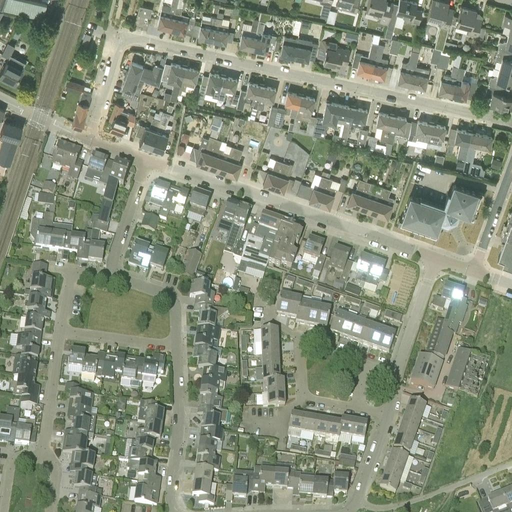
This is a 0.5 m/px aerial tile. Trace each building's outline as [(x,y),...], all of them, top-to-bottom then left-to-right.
[(163,0),(160,14),(157,26),(170,29),(177,0),(163,0)] [(183,14),(181,14),(182,8),(181,8),(183,0),(177,0),(170,29),(184,33),(187,21),(181,19),(183,14)] [(356,11),(358,0),(337,0),(336,5),(356,11)] [(387,24),(392,6),(393,3),(385,1),(384,0),(368,0),(366,10),(373,12),(373,14),(380,16),(379,22),(387,24)] [(392,6),(387,24),(387,27),(393,29),(397,14),(409,18),(408,20),(419,23),(422,11),(415,9),(417,3),(404,0),(399,0),(398,4),(394,3),(393,3),(392,6)] [(448,29),(453,10),(447,8),(449,3),(438,0),(431,0),(427,17),(441,21),(439,26),(448,29)] [(150,17),(152,8),(139,5),(137,14),(150,17)] [(323,6),(322,16),(328,17),(327,21),(336,22),(338,8),(323,6)] [(461,6),(458,17),(454,16),(452,23),(456,24),(456,25),(468,28),(467,34),(477,36),(482,20),(474,18),(476,10),(461,6)] [(217,12),(217,13),(211,40),(225,43),(226,41),(232,42),(234,32),(228,31),(227,30),(228,26),(227,25),(228,20),(222,19),(223,13),(217,12)] [(267,48),(274,49),(277,36),(262,33),(266,13),(260,12),(258,22),(252,49),(266,52),(267,48)] [(198,37),(211,40),(217,13),(216,13),(215,13),(213,13),(212,17),(210,16),(209,21),(202,20),(201,25),(200,25),(198,37)] [(298,35),(301,21),(295,19),(292,34),(298,35)] [(243,24),(239,46),(252,49),(258,22),(252,21),(251,26),(243,24)] [(5,31),(2,36),(4,37),(8,40),(11,34),(5,31)] [(356,42),(358,34),(346,31),(344,40),(356,42)] [(356,71),(370,75),(378,44),(380,36),(373,34),(368,56),(355,53),(351,66),(357,67),(356,71)] [(310,48),(304,46),(305,42),(303,42),(304,36),(298,35),(298,39),(294,57),(307,60),(308,59),(314,60),(316,49),(310,48)] [(500,41),(497,50),(511,54),(511,35),(508,35),(507,41),(504,41),(502,42),(500,41)] [(294,57),(298,39),(284,36),(280,54),(294,57)] [(389,52),(397,54),(400,41),(392,39),(389,52)] [(6,61),(0,72),(0,76),(14,83),(22,69),(21,69),(25,62),(10,55),(15,46),(7,42),(6,45),(1,55),(8,58),(7,61),(6,61)] [(384,45),(378,44),(370,75),(383,78),(387,66),(386,66),(388,59),(381,57),(384,45)] [(339,64),(346,66),(349,50),(336,47),(335,50),(326,48),(323,64),(332,65),(331,68),(338,70),(339,64)] [(429,61),(437,63),(441,50),(432,48),(429,61)] [(123,59),(124,59),(130,62),(130,61),(134,51),(130,50),(125,53),(123,59)] [(402,62),(397,81),(411,85),(415,66),(419,52),(411,50),(409,60),(406,63),(402,62)] [(441,50),(437,63),(437,67),(446,69),(450,52),(441,50)] [(511,54),(497,50),(495,59),(497,60),(498,62),(501,62),(499,69),(511,72),(511,54)] [(126,72),(125,74),(143,81),(159,86),(163,68),(154,64),(152,70),(142,66),(142,65),(131,61),(127,72),(126,72)] [(176,101),(177,94),(184,66),(171,63),(166,80),(174,82),(171,94),(165,92),(164,93),(163,99),(169,100),(170,99),(176,101)] [(438,92),(452,95),(459,67),(453,65),(451,75),(443,73),(442,80),(441,79),(438,92)] [(198,70),(184,66),(177,94),(181,94),(185,95),(185,94),(191,95),(198,70)] [(424,88),(429,69),(415,66),(411,85),(424,88)] [(463,68),(461,67),(459,67),(452,95),(465,98),(473,99),(477,83),(461,80),(463,74),(462,74),(463,68)] [(490,76),(488,85),(508,91),(510,84),(511,84),(511,72),(499,69),(497,76),(495,76),(493,77),(490,76)] [(220,88),(223,76),(209,72),(208,76),(203,75),(200,87),(198,96),(203,98),(205,92),(213,94),(212,97),(218,98),(220,88)] [(121,94),(130,98),(137,100),(139,95),(138,94),(143,81),(125,74),(124,77),(125,77),(121,88),(123,88),(121,94)] [(226,89),(234,91),(237,79),(223,76),(220,88),(218,98),(223,99),(226,89)] [(83,89),(84,85),(83,85),(84,85),(67,79),(64,88),(81,93),(72,125),(79,127),(82,125),(92,92),(83,89)] [(253,120),(257,107),(262,85),(248,82),(246,91),(241,89),(239,95),(237,105),(236,107),(242,109),(244,101),(250,102),(249,103),(253,104),(251,113),(250,116),(246,115),(245,118),(253,120)] [(272,104),(275,89),(266,86),(266,84),(262,83),(262,85),(257,107),(263,109),(264,103),(272,104)] [(489,96),(491,97),(489,104),(508,110),(511,99),(506,97),(508,91),(488,85),(486,94),(488,95),(489,96)] [(296,117),(302,95),(302,93),(298,92),(298,94),(287,92),(284,103),(292,105),(289,116),(296,117)] [(239,95),(233,93),(231,103),(237,105),(239,95)] [(293,130),(294,130),(298,132),(305,133),(312,135),(315,123),(308,122),(306,129),(299,128),(302,115),(310,117),(314,98),(302,95),(296,117),(294,125),(293,130)] [(316,117),(315,123),(312,135),(318,136),(320,129),(326,131),(328,123),(335,125),(336,122),(340,104),(329,102),(330,100),(326,99),(323,113),(322,118),(316,117)] [(123,106),(115,103),(110,118),(112,118),(108,128),(122,133),(126,123),(133,126),(135,115),(128,112),(128,113),(122,110),(123,106)] [(341,135),(347,137),(349,130),(354,105),(350,104),(350,106),(340,104),(336,122),(343,123),(341,135)] [(363,122),(364,122),(367,110),(358,108),(358,106),(354,105),(349,130),(354,131),(355,126),(362,127),(363,122)] [(267,124),(273,125),(277,108),(271,106),(267,124)] [(285,110),(277,108),(273,125),(281,127),(285,110)] [(147,121),(151,122),(149,127),(145,125),(138,143),(150,147),(162,112),(163,111),(162,111),(160,110),(159,113),(155,112),(154,115),(149,114),(148,118),(147,121)] [(150,147),(161,151),(167,133),(163,132),(168,118),(171,119),(173,114),(162,111),(163,111),(162,112),(150,147)] [(386,142),(387,142),(392,115),(378,112),(376,124),(382,126),(379,140),(386,141),(386,142)] [(218,132),(223,120),(221,120),(222,117),(213,114),(212,117),(213,117),(209,128),(212,130),(218,132)] [(406,118),(392,115),(387,142),(392,143),(394,133),(402,135),(406,118)] [(0,134),(4,136),(0,147),(0,150),(3,151),(12,155),(17,140),(22,126),(4,120),(0,132),(0,134)] [(432,123),(417,120),(417,123),(411,122),(408,139),(415,141),(416,139),(428,141),(432,123)] [(441,144),(442,139),(445,126),(432,123),(428,141),(441,144)] [(360,129),(357,144),(364,145),(367,130),(360,129)] [(457,158),(465,159),(468,144),(470,132),(456,129),(454,141),(460,142),(459,147),(457,158)] [(188,141),(191,133),(184,131),(182,140),(188,141)] [(464,162),(462,172),(476,175),(478,164),(471,162),(475,145),(489,148),(492,136),(470,132),(468,144),(465,159),(464,162)] [(375,149),(377,137),(369,135),(366,147),(375,149)] [(216,138),(209,136),(208,138),(203,136),(198,148),(201,149),(196,163),(206,167),(216,138)] [(216,138),(206,167),(216,170),(223,151),(223,149),(219,148),(221,141),(222,140),(216,138)] [(296,142),(295,142),(290,140),(286,151),(292,153),(296,142)] [(51,166),(62,169),(70,148),(58,144),(51,166)] [(223,151),(216,170),(225,174),(235,147),(231,146),(229,153),(223,151)] [(235,147),(225,174),(236,177),(241,163),(238,162),(242,150),(235,147)] [(77,161),(80,152),(70,148),(62,169),(69,172),(67,178),(76,181),(83,163),(77,161)] [(335,161),(337,153),(329,150),(326,158),(335,161)] [(374,153),(367,150),(365,156),(372,159),(374,153)] [(444,156),(436,154),(434,165),(441,167),(444,156)] [(92,178),(108,183),(115,164),(107,162),(107,161),(92,156),(84,179),(91,182),(92,178)] [(500,167),(502,161),(492,158),(490,165),(500,167)] [(262,185),(273,188),(282,162),(275,159),(271,172),(267,170),(262,185)] [(455,170),(462,172),(464,162),(457,161),(455,170)] [(283,192),(288,178),(287,178),(292,165),(282,162),(273,188),(283,192)] [(115,164),(108,183),(117,186),(123,188),(128,173),(129,169),(115,164)] [(313,187),(309,198),(308,201),(319,204),(328,178),(321,175),(317,188),(313,187)] [(328,178),(319,204),(329,208),(334,194),(336,188),(330,186),(332,179),(328,178)] [(346,182),(347,180),(341,178),(337,189),(343,191),(346,182)] [(347,204),(357,208),(366,181),(359,179),(355,191),(352,190),(347,204)] [(370,183),(366,181),(357,208),(367,211),(374,191),(368,189),(370,183)] [(309,198),(313,187),(301,182),(297,194),(309,198)] [(44,183),(41,192),(52,195),(55,187),(44,183)] [(117,186),(108,183),(97,225),(107,228),(109,220),(108,220),(117,186)] [(169,188),(156,184),(149,204),(162,209),(166,199),(169,188)] [(477,193),(463,188),(455,185),(452,186),(449,193),(447,192),(443,204),(419,196),(418,198),(411,196),(408,197),(400,219),(401,220),(404,221),(403,225),(411,228),(412,228),(423,232),(423,233),(423,232),(432,235),(433,232),(436,233),(440,222),(446,224),(448,223),(450,229),(457,226),(454,220),(455,219),(457,214),(469,217),(470,214),(473,215),(476,207),(477,207),(477,206),(476,206),(480,198),(476,197),(477,193)] [(367,211),(377,215),(386,188),(382,187),(379,193),(374,191),(367,211)] [(377,215),(387,218),(394,198),(388,196),(390,190),(386,188),(377,215)] [(165,220),(168,212),(173,214),(175,208),(183,211),(188,195),(175,190),(171,201),(166,199),(162,209),(158,218),(165,220)] [(210,198),(194,193),(186,213),(202,219),(210,198)] [(46,196),(45,205),(49,206),(53,206),(54,197),(46,196)] [(28,217),(27,214),(31,200),(27,199),(20,220),(26,222),(28,217)] [(219,242),(225,244),(238,208),(227,204),(222,220),(227,222),(223,233),(222,232),(219,242)] [(250,212),(238,208),(225,244),(226,244),(223,253),(240,259),(245,244),(236,241),(240,229),(243,230),(250,212)] [(511,210),(502,239),(505,240),(499,256),(498,257),(505,259),(503,263),(511,266),(511,210)] [(35,248),(49,250),(52,225),(54,215),(44,214),(43,222),(32,220),(30,236),(34,241),(36,242),(35,248)] [(143,221),(156,226),(158,220),(145,215),(143,221)] [(265,269),(268,262),(281,222),(262,215),(258,227),(251,224),(245,245),(245,244),(240,259),(241,259),(240,262),(265,269)] [(141,227),(154,232),(156,226),(143,221),(141,227)] [(294,226),(281,222),(268,262),(280,266),(280,265),(291,269),(296,254),(292,252),(295,245),(297,246),(302,233),(293,230),(294,226)] [(97,225),(93,224),(92,229),(92,230),(92,231),(87,261),(102,263),(104,247),(97,246),(99,231),(106,233),(107,228),(97,225)] [(72,228),(52,225),(49,250),(68,252),(71,236),(72,228)] [(81,260),(87,261),(92,231),(85,231),(84,237),(71,236),(68,252),(82,254),(81,260)] [(323,244),(309,239),(303,256),(317,260),(313,272),(320,274),(325,258),(319,256),(323,244)] [(148,265),(154,250),(135,243),(128,264),(136,267),(137,263),(142,265),(143,263),(148,265)] [(156,243),(154,250),(148,265),(162,270),(168,254),(160,252),(162,245),(156,243)] [(335,249),(331,262),(329,267),(342,272),(339,281),(346,284),(353,264),(346,262),(349,253),(335,249)] [(188,252),(179,276),(192,280),(195,272),(201,256),(188,252)] [(355,274),(362,277),(360,283),(358,288),(362,289),(372,261),(361,257),(355,274)] [(384,266),(372,261),(362,289),(367,291),(369,286),(376,288),(378,282),(385,284),(388,273),(382,271),(384,266)] [(32,271),(33,271),(46,273),(46,267),(33,265),(32,271)] [(45,279),(46,273),(33,271),(30,292),(24,291),(23,297),(29,297),(29,298),(45,300),(46,294),(48,294),(49,288),(53,289),(54,280),(45,279)] [(212,277),(195,272),(192,280),(209,285),(212,277)] [(279,283),(264,280),(262,288),(278,291),(279,283)] [(339,281),(337,280),(334,288),(341,291),(344,283),(339,281)] [(194,306),(212,309),(214,294),(208,293),(209,286),(191,283),(189,297),(199,299),(198,306),(194,305),(194,306)] [(435,297),(432,307),(443,311),(443,310),(447,311),(444,322),(455,289),(445,286),(440,299),(435,297)] [(360,290),(354,288),(352,295),(358,297),(360,290)] [(444,322),(441,330),(452,333),(451,335),(454,336),(457,327),(459,328),(466,307),(464,306),(466,301),(461,299),(463,292),(455,289),(444,322)] [(280,295),(279,298),(276,315),(286,317),(290,297),(280,295)] [(295,323),(300,299),(290,297),(286,317),(296,319),(295,323)] [(37,319),(43,320),(48,321),(49,314),(43,313),(45,300),(29,298),(27,311),(38,313),(37,319)] [(295,323),(305,325),(310,305),(300,303),(301,299),(300,299),(295,323)] [(305,325),(315,327),(320,307),(310,305),(305,325)] [(197,327),(203,328),(220,330),(214,329),(215,322),(229,311),(212,309),(194,306),(193,313),(199,314),(197,327)] [(320,307),(315,327),(326,329),(330,309),(320,307)] [(346,317),(336,313),(329,333),(339,336),(346,317)] [(389,320),(396,322),(399,316),(391,313),(389,320)] [(339,336),(349,340),(356,320),(346,317),(339,336)] [(34,339),(40,339),(43,320),(37,319),(26,318),(24,331),(33,332),(32,338),(34,339)] [(410,382),(422,386),(431,359),(441,330),(444,322),(436,319),(424,357),(419,356),(410,382)] [(349,340),(359,343),(366,323),(356,320),(349,340)] [(368,347),(375,327),(366,323),(359,343),(368,347)] [(368,347),(378,350),(385,330),(375,327),(368,347)] [(194,347),(211,349),(212,342),(218,343),(220,330),(203,328),(202,334),(196,333),(194,347)] [(261,344),(277,344),(277,330),(260,331),(261,344)] [(395,334),(385,330),(378,350),(388,353),(395,334)] [(441,330),(431,359),(441,363),(442,359),(443,360),(452,333),(441,330)] [(22,349),(21,357),(37,359),(39,345),(33,345),(34,339),(32,338),(17,336),(16,348),(22,349)] [(278,356),(277,344),(261,344),(261,357),(278,356)] [(197,368),(203,369),(226,372),(226,371),(214,370),(216,356),(218,356),(219,351),(217,350),(211,349),(194,347),(193,353),(199,354),(197,368)] [(81,375),(84,358),(85,352),(70,350),(68,367),(82,369),(81,375)] [(459,350),(446,388),(458,391),(471,354),(459,350)] [(81,375),(101,378),(104,355),(98,354),(97,360),(84,358),(81,375)] [(458,391),(460,392),(477,398),(489,360),(471,354),(470,356),(458,391)] [(121,375),(124,358),(104,355),(101,378),(113,379),(114,374),(121,375)] [(37,359),(21,357),(14,356),(12,376),(18,377),(34,379),(37,359)] [(261,357),(262,369),(278,369),(278,356),(261,357)] [(143,361),(143,366),(140,383),(155,384),(156,373),(162,374),(165,358),(158,357),(157,362),(143,361)] [(135,382),(140,383),(143,366),(137,366),(137,364),(132,363),(132,359),(124,358),(121,375),(121,380),(135,382)] [(432,389),(433,390),(442,363),(441,363),(431,359),(422,386),(432,389)] [(203,369),(200,388),(217,391),(218,383),(224,384),(226,372),(203,369)] [(266,382),(279,381),(278,369),(262,369),(262,382),(266,382)] [(12,396),(21,398),(37,400),(38,393),(32,393),(34,379),(18,377),(17,384),(11,383),(10,390),(13,390),(12,396)] [(279,381),(266,382),(267,394),(284,393),(283,381),(279,381)] [(70,392),(79,393),(80,387),(77,386),(65,385),(64,392),(70,392)] [(204,403),(203,409),(220,411),(226,412),(226,410),(221,409),(222,399),(216,398),(217,391),(200,388),(199,402),(204,403)] [(70,392),(68,411),(68,412),(96,416),(90,415),(93,395),(79,393),(70,392)] [(284,407),(284,393),(267,394),(261,395),(262,407),(268,407),(284,407)] [(20,404),(37,406),(37,400),(21,398),(20,404)] [(409,401),(405,413),(421,419),(426,406),(409,401)] [(151,403),(143,402),(139,402),(138,408),(142,409),(147,410),(145,423),(161,425),(163,412),(150,410),(151,403)] [(5,420),(0,418),(0,441),(3,442),(3,438),(9,439),(9,437),(14,438),(17,421),(18,421),(20,410),(7,408),(5,420)] [(201,429),(224,432),(218,431),(219,423),(225,424),(227,412),(220,411),(203,409),(198,408),(197,415),(203,415),(201,429)] [(70,433),(93,436),(96,416),(68,412),(67,419),(73,419),(70,433)] [(405,413),(401,425),(417,430),(421,419),(405,413)] [(301,433),(304,416),(291,414),(288,431),(301,433)] [(316,419),(304,416),(301,433),(313,435),(316,419)] [(313,435),(325,437),(328,421),(316,419),(313,435)] [(340,423),(328,421),(325,437),(338,439),(341,419),(340,423)] [(339,436),(351,438),(354,421),(341,419),(338,439),(339,439),(339,436)] [(23,428),(17,427),(18,421),(17,421),(14,438),(13,444),(28,445),(30,430),(33,430),(34,422),(24,421),(23,428)] [(367,424),(354,421),(351,438),(364,440),(367,424)] [(153,439),(159,440),(161,425),(145,423),(144,431),(137,430),(135,442),(153,444),(153,439)] [(413,442),(417,430),(401,425),(397,437),(413,442)] [(201,429),(198,449),(215,451),(216,443),(222,444),(224,432),(201,429)] [(93,436),(70,433),(69,439),(68,439),(67,444),(63,444),(62,452),(72,453),(95,456),(85,455),(87,442),(92,442),(93,436)] [(393,449),(409,455),(413,442),(397,437),(393,449)] [(153,444),(135,442),(127,441),(125,459),(119,458),(119,460),(150,464),(153,444)] [(214,458),(215,451),(198,449),(195,469),(212,471),(218,472),(220,459),(214,458)] [(391,452),(387,464),(403,470),(407,458),(391,452)] [(75,474),(97,477),(92,476),(95,456),(72,453),(71,461),(75,462),(74,468),(76,468),(75,474)] [(142,484),(153,485),(159,486),(160,479),(154,478),(156,465),(150,464),(119,460),(119,461),(128,462),(127,470),(138,471),(137,477),(143,478),(142,484)] [(355,463),(347,462),(339,460),(338,466),(354,469),(355,463)] [(387,464),(383,476),(399,482),(403,470),(387,464)] [(253,473),(252,492),(259,493),(259,487),(272,488),(273,471),(260,470),(260,469),(254,468),(253,473)] [(195,469),(193,482),(210,484),(212,471),(195,469)] [(273,471),(272,488),(292,490),(293,473),(288,472),(288,473),(273,471)] [(225,502),(231,503),(232,497),(246,498),(246,492),(252,492),(253,473),(248,473),(248,474),(233,473),(232,486),(226,486),(225,502)] [(293,473),(292,490),(298,490),(298,496),(311,497),(313,480),(299,479),(300,474),(294,474),(294,473),(293,473)] [(78,494),(101,498),(101,491),(96,490),(97,477),(75,474),(73,488),(79,489),(78,494)] [(333,482),(333,493),(346,494),(348,477),(334,476),(333,482)] [(399,482),(383,476),(379,489),(395,494),(399,482)] [(333,493),(333,482),(313,480),(311,497),(326,498),(332,498),(333,493)] [(210,484),(193,482),(191,496),(199,497),(198,503),(213,505),(214,498),(208,498),(210,484)] [(153,485),(142,484),(136,483),(135,489),(136,489),(134,503),(156,506),(157,497),(153,497),(154,491),(152,491),(153,485)] [(511,489),(502,494),(509,511),(510,511),(511,511),(511,489)] [(99,510),(101,498),(78,494),(75,511),(92,511),(93,509),(99,510)] [(488,500),(492,511),(509,511),(502,494),(488,500)]
